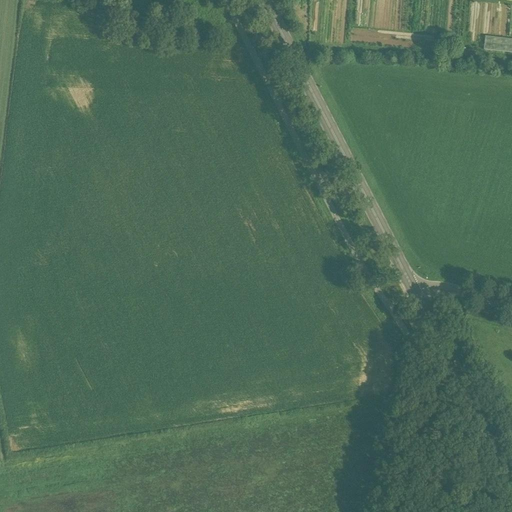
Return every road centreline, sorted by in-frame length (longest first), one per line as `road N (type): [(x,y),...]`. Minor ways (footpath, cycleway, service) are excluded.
road 1 (primary): [(417,298),(263,0)]
road 2 (primary): [(511,482),(417,298)]
